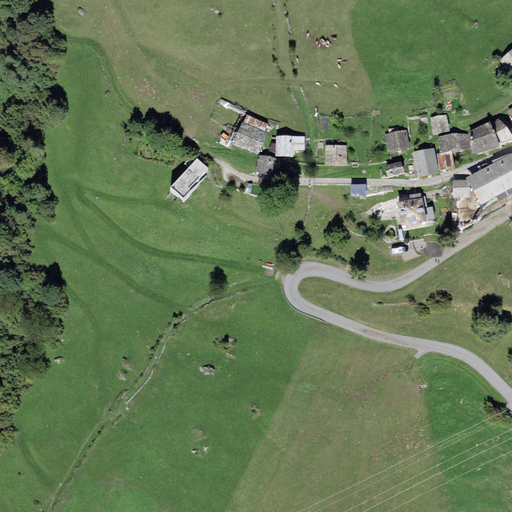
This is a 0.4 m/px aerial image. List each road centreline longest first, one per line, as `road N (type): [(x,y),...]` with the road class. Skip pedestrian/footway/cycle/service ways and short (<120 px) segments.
road 1 (unclassified): [(511,210),(403,280),(369,285),(310,269),(290,285),(296,301),(321,314),(457,351),(511,397)]
road 2 (residential): [(511,148),(415,183),(250,179),(202,152)]
